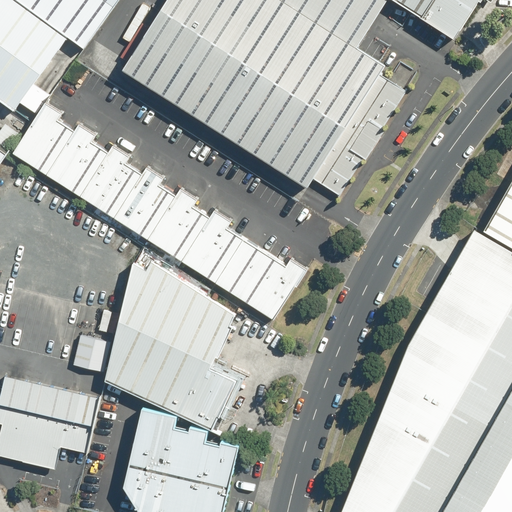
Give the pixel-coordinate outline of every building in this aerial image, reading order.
[(51,94),(35,83),(70,36),(20,0),(0,0),(0,97),(16,109),(22,101),(37,112),(51,94)] [(20,0),(70,36),(85,48),(120,0),(20,0)] [(386,129),(383,127),(407,89),(381,73),(387,63),(359,46),(387,0),(168,0),(126,67),(311,184),(315,177),(341,194),(365,156),(367,158),(386,129)] [(492,0),(395,0),(456,38),(480,0),(482,0),(483,0),(489,0),(492,1),(492,0)] [(45,178),(73,134),(64,128),(56,123),(60,116),(43,106),(11,156),(45,178)] [(0,163),(22,134),(6,122),(0,130),(0,163)] [(78,198),(105,155),(98,150),(90,145),(94,138),(77,127),(73,134),(45,178),(78,198)] [(112,220),(139,177),(131,172),(122,166),(127,159),(109,149),(105,155),(78,198),(112,220)] [(145,241),(173,198),(164,193),(156,188),(161,182),(144,171),(139,177),(112,220),(145,241)] [(511,181),(485,229),(511,243),(511,181)] [(179,263),(207,220),(198,215),(190,209),(194,203),(177,192),(173,198),(145,241),(179,263)] [(212,285),(240,241),(232,236),(224,231),(228,225),(211,214),(207,220),(179,263),(212,285)] [(511,511),(511,243),(485,229),(469,219),(402,345),(335,511),(511,511)] [(305,273),(288,262),(284,269),(251,248),(240,241),(212,285),(271,323),(293,289),(295,289),(305,273)] [(135,261),(108,378),(215,428),(239,378),(212,366),(218,353),(221,355),(235,324),(232,322),(237,312),(153,259),(148,268),(135,261)] [(96,400),(2,377),(0,384),(0,457),(52,470),(57,448),(83,455),(96,400)] [(144,406),(127,484),(144,511),(226,511),(242,443),(225,439),(224,443),(208,439),(211,428),(193,424),(192,428),(177,425),(180,414),(144,406)]
